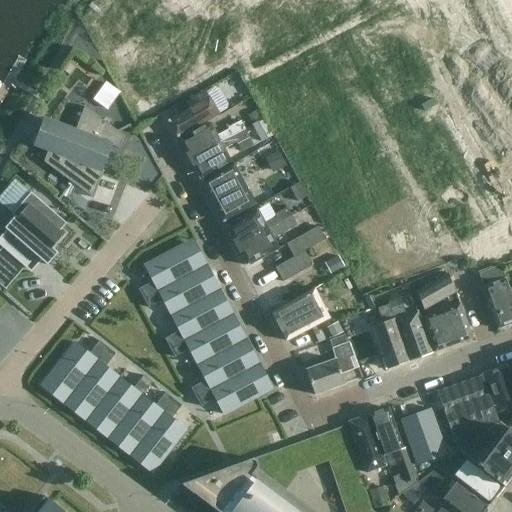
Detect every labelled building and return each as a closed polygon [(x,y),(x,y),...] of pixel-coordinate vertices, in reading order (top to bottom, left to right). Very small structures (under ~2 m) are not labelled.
[(414,0),(395,10),(413,44),(432,34),(414,0)] [(438,0),(414,0),(432,34),(451,24),(438,0)] [(462,0),(438,0),(451,24),(470,13),(462,0)] [(487,0),(462,0),(470,13),(489,3),(487,0)] [(395,10),(376,20),(393,54),(413,44),(395,10)] [(376,20),(357,30),(375,64),(393,54),(376,20)] [(357,30),(338,41),(355,74),(375,64),(357,30)] [(338,41),(318,51),(336,84),(355,74),(338,41)] [(318,51),(299,61),(317,94),(336,84),(318,51)] [(511,53),(481,70),(492,90),(511,79),(511,53)] [(453,55),(445,59),(449,67),(457,63),(453,55)] [(445,59),(437,63),(441,72),(449,67),(445,59)] [(299,61),(280,71),(297,105),(317,94),(299,61)] [(415,75),(407,79),(411,87),(419,83),(415,75)] [(407,79),(399,83),(403,92),(411,87),(407,79)] [(511,79),(492,90),(502,109),(511,104),(511,79)] [(93,100),(107,111),(120,93),(105,83),(93,100)] [(192,110),(170,122),(180,139),(221,115),(220,114),(228,109),(229,105),(220,90),(216,89),(208,94),(208,93),(188,103),(192,110)] [(377,95),(369,99),(373,108),(381,104),(377,95)] [(462,97),(453,100),(457,109),(466,105),(462,97)] [(369,99),(360,103),(365,112),(373,108),(369,99)] [(511,104),(502,109),(511,127),(511,104)] [(466,105),(457,109),(460,116),(469,112),(466,105)] [(105,172),(99,169),(109,145),(121,150),(126,137),(86,108),(77,133),(62,127),(52,151),(50,150),(45,163),(95,199),(105,172)] [(248,117),(253,125),(262,120),(258,112),(248,117)] [(339,115),(330,120),(335,128),(343,124),(339,115)] [(330,120),(322,124),(327,132),(335,128),(330,120)] [(192,161),(247,131),(242,122),(230,129),(231,131),(219,137),(212,125),(181,141),(192,161)] [(238,144),(251,137),(247,131),(192,161),(202,180),(233,164),(226,150),(238,144)] [(483,135),(474,138),(478,147),(487,143),(483,135)] [(251,137),(238,144),(239,146),(243,152),(254,146),(255,145),(252,139),(251,137)] [(487,143),(478,147),(481,154),(490,150),(487,143)] [(265,159),(273,174),(286,166),(278,152),(265,159)] [(225,222),(257,205),(236,166),(204,183),(225,222)] [(503,173),(495,177),(498,185),(507,181),(503,173)] [(507,181),(498,185),(501,193),(510,189),(507,181)] [(308,196),(300,183),(290,188),(298,202),(308,196)] [(0,244),(0,246),(2,248),(0,249),(0,285),(6,290),(25,268),(27,269),(37,257),(48,266),(58,254),(48,245),(67,224),(31,193),(12,215),(15,218),(5,229),(10,233),(0,244)] [(238,247),(294,217),(289,208),(277,215),(278,217),(266,224),(259,211),(228,228),(238,247)] [(248,267),(280,249),(274,239),(299,226),(294,217),(238,247),(248,267)] [(295,258),(304,253),(327,241),(320,228),(288,245),(295,258)] [(144,299),(199,270),(186,244),(145,266),(154,282),(139,290),(144,299)] [(284,283),(312,267),(304,253),(295,258),(276,269),(284,283)] [(325,263),(332,274),(345,267),(338,256),(325,263)] [(511,294),(502,266),(480,273),(485,288),(499,329),(511,324),(511,294)] [(212,294),(199,270),(144,299),(149,308),(163,301),(171,316),(212,294)] [(425,311),(457,293),(449,275),(418,292),(425,311)] [(315,290),(273,314),(287,342),(330,319),(315,290)] [(225,319),(212,294),(171,316),(180,332),(165,340),(170,349),(225,319)] [(407,315),(401,298),(389,302),(390,305),(410,361),(432,353),(417,312),(407,315)] [(423,318),(435,352),(472,339),(460,304),(423,318)] [(388,369),(410,361),(390,305),(378,309),(383,324),(373,327),(388,369)] [(239,344),(225,319),(170,349),(175,358),(190,350),(198,365),(239,344)] [(327,328),(332,339),(343,333),(338,323),(327,328)] [(69,398),(108,348),(100,342),(89,355),(75,343),(46,380),(69,398)] [(315,396),(345,385),(341,374),(358,368),(350,342),(334,348),(338,360),(306,371),(315,396)] [(252,368),(239,344),(198,365),(206,381),(191,389),(196,398),(252,368)] [(91,415),(120,378),(106,368),(116,354),(108,348),(69,398),(91,415)] [(511,399),(511,383),(507,367),(484,375),(495,411),(498,410),(498,406),(511,399)] [(265,394),(252,368),(196,398),(201,407),(216,399),(225,416),(265,394)] [(142,396),(152,383),(144,376),(134,389),(120,378),(91,415),(113,432),(142,396)] [(460,451),(498,420),(482,376),(438,391),(444,409),(459,452),(460,451)] [(135,449),(174,400),(166,393),(155,407),(142,396),(113,432),(135,449)] [(186,431),(172,419),(182,406),(174,400),(135,449),(158,467),(186,431)] [(511,430),(511,407),(496,413),(499,420),(511,430)] [(369,416),(382,457),(393,454),(404,486),(417,481),(406,449),(402,451),(388,409),(369,416)] [(432,409),(400,420),(417,467),(448,455),(432,409)] [(386,468),(382,457),(369,416),(349,423),(365,475),(386,468)] [(505,486),(511,477),(511,431),(498,420),(460,451),(467,458),(504,487),(505,486)] [(504,487),(467,458),(466,458),(452,477),(491,506),(505,488),(504,487)] [(314,511),(257,470),(258,466),(257,463),(254,461),(252,460),(250,461),(182,485),(217,511),(314,511)] [(438,468),(448,476),(455,466),(448,461),(438,468)] [(435,493),(448,476),(438,468),(420,481),(435,493)] [(443,499),(459,511),(485,511),(489,508),(456,483),(443,499)] [(369,491),(374,508),(390,503),(385,486),(369,491)] [(402,495),(414,505),(421,496),(412,488),(402,495)] [(419,510),(421,511),(457,511),(447,503),(440,511),(436,511),(424,503),(419,510)]
